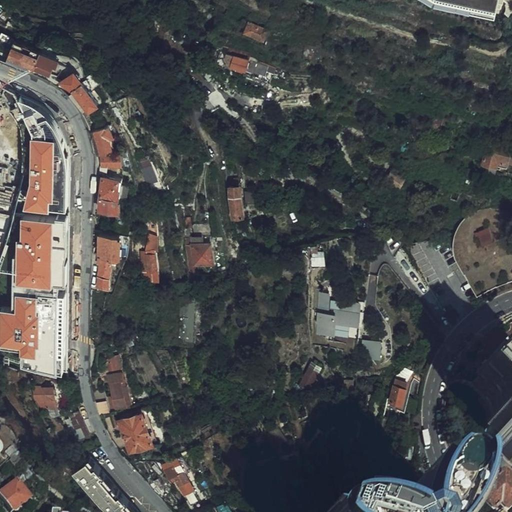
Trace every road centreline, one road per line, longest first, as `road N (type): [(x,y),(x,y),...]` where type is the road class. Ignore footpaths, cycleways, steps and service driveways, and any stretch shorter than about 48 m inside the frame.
road 1 (secondary): [(0,70),(63,102),(78,123),(89,174),(88,411),(112,456),(164,511)]
road 2 (unknown): [(215,104),(239,117),(282,170),(362,211),(452,343)]
road 3 (residential): [(450,511),(431,446),(433,382),(462,331),(511,299)]
